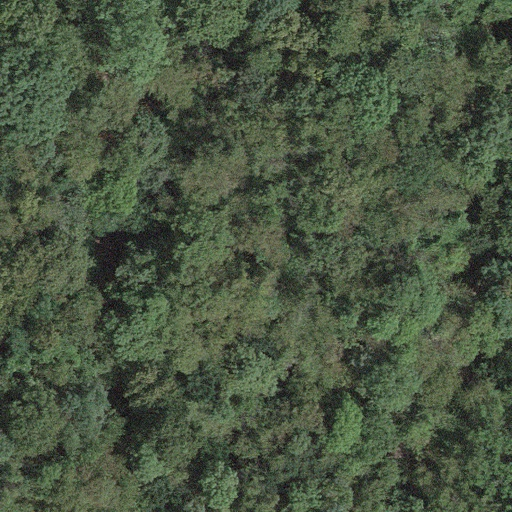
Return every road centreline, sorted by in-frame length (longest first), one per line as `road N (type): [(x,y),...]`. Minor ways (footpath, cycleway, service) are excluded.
road 1 (track): [(126,511),(92,256),(97,78),(85,0)]
road 2 (track): [(486,0),(480,289)]
road 3 (track): [(480,289),(473,333),(346,511)]
